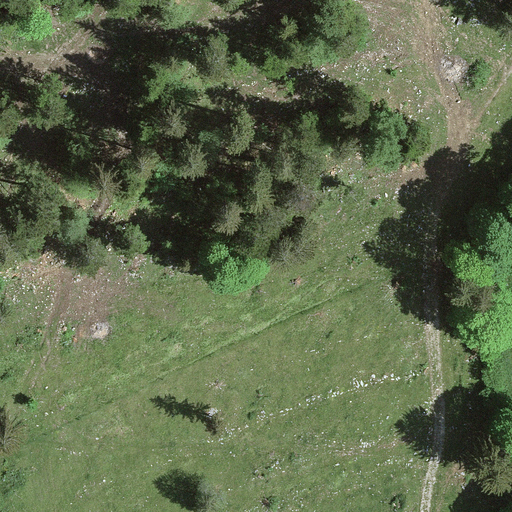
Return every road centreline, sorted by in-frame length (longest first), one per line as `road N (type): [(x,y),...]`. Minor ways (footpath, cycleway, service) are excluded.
road 1 (track): [(511,74),(468,128),(436,209),(443,442),(420,511)]
road 2 (track): [(430,0),(468,128)]
